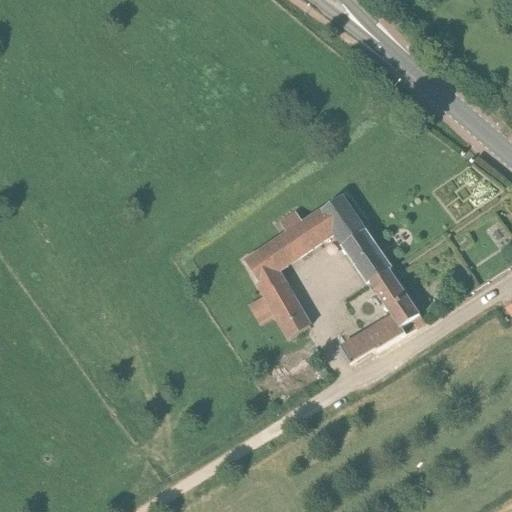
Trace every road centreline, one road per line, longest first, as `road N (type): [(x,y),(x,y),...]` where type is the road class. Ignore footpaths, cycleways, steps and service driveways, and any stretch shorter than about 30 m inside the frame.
road 1 (secondary): [(511,156),(329,0)]
road 2 (unclassified): [(315,403),(511,284)]
road 3 (track): [(143,511),(315,403)]
